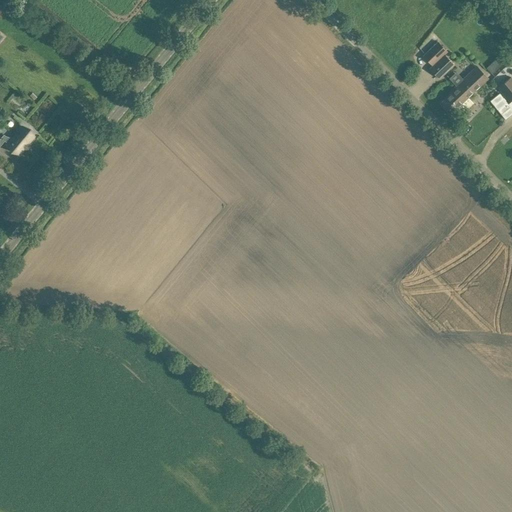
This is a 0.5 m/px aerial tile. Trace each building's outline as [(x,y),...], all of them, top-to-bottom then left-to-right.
[(439,42),(424,55),(433,65),(445,54),(448,52),(439,42)] [(433,65),(430,68),(439,78),(454,65),(445,54),(433,65)] [(499,56),(492,62),(498,68),(504,62),(499,56)] [(458,87),(441,103),(450,113),(468,97),(482,83),(482,82),(488,77),(478,67),(473,73),(471,71),(464,79),(456,86),(458,87)] [(511,77),(499,88),(511,102),(511,101),(511,77)] [(490,100),(505,119),(511,113),(511,108),(500,93),(490,100)] [(4,134),(0,138),(0,146),(5,141),(8,143),(13,150),(20,153),(35,136),(30,129),(22,126),(12,139),(10,137),(4,134)] [(105,418),(134,378),(110,360),(18,483),(39,499),(80,444),(97,457),(119,428),(105,418)] [(100,490),(107,496),(172,409),(148,391),(57,511),(72,511),(83,497),(90,502),(100,490)] [(219,511),(249,472),(228,456),(221,465),(204,452),(212,441),(188,423),(121,511),(102,511),(100,510),(98,511),(154,511),(158,508),(163,511),(219,511)] [(0,497),(0,511),(30,511),(14,500),(10,505),(0,497)]
